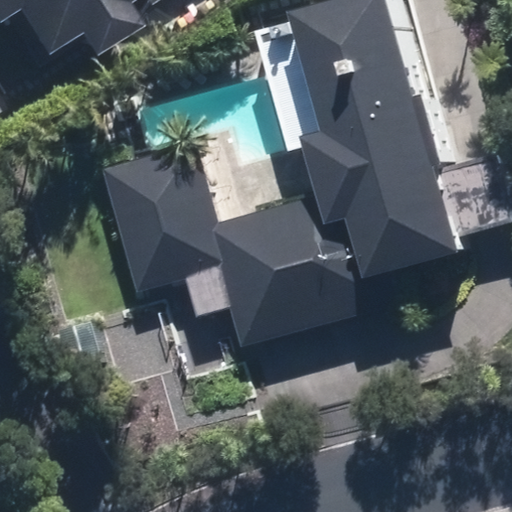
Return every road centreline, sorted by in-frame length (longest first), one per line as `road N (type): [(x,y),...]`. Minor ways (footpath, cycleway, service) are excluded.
road 1 (residential): [(511,458),(313,511)]
road 2 (residential): [(0,359),(97,511)]
